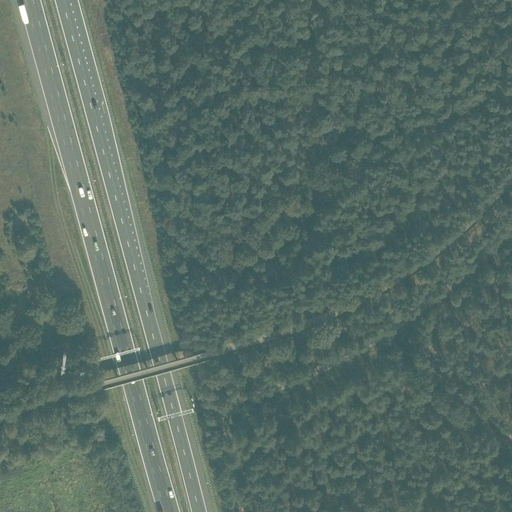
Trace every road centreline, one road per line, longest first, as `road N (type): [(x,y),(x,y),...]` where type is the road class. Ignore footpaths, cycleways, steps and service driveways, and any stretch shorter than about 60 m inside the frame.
road 1 (unclassified): [(511,175),(476,215),(391,282),(322,319),(67,391),(0,418)]
road 2 (motorway): [(29,0),(169,511)]
road 3 (motorway): [(199,511),(62,0)]
road 4 (unclassified): [(241,403),(384,335),(511,224)]
road 5 (track): [(511,436),(384,335)]
